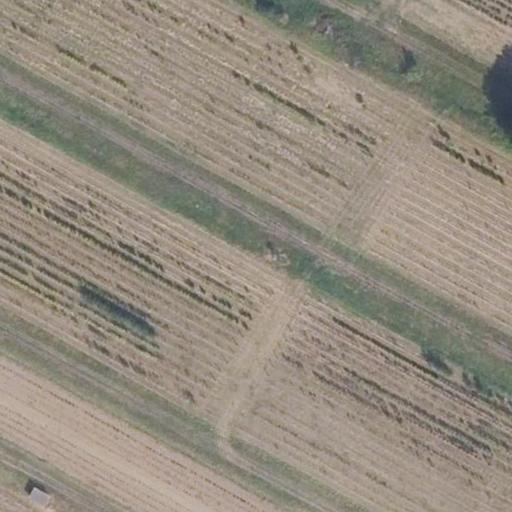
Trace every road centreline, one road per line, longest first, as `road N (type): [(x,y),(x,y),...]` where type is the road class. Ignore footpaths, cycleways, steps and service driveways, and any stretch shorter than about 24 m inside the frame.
road 1 (track): [(0,75),(511,358)]
road 2 (track): [(329,0),(511,100)]
